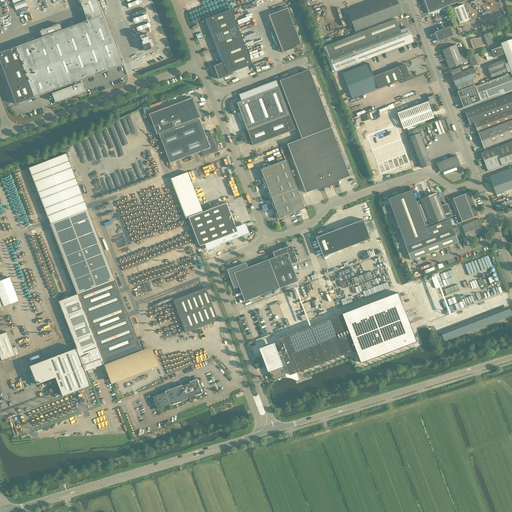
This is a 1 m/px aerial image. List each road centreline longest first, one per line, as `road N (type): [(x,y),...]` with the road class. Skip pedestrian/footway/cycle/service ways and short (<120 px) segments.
road 1 (tertiary): [(5,511),(273,429)]
road 2 (tertiary): [(273,429),(511,357)]
road 3 (unclassified): [(264,238),(427,171),(454,190),(478,180)]
road 4 (unclassified): [(273,429),(212,263),(264,238)]
road 5 (unclassified): [(197,64),(10,134)]
road 6 (unclassified): [(478,180),(410,0)]
road 7 (unclassified): [(264,238),(212,95)]
